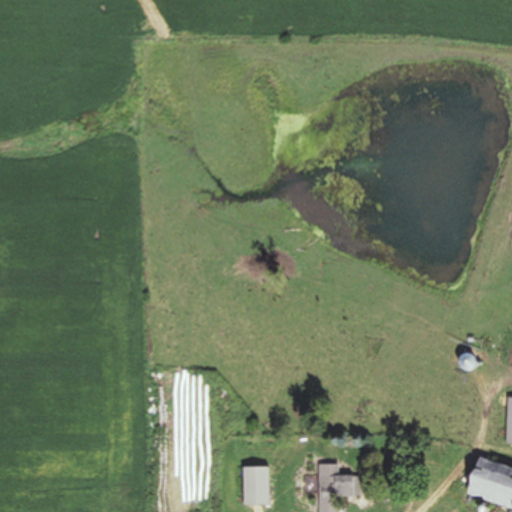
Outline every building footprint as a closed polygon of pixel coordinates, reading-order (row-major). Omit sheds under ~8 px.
[(457,370),(471,371),(472,356),(457,356),(457,370)] [(154,405),(154,425),(178,425),(178,405),(154,405)] [(510,509),(508,511),(511,511),(511,468),(470,457),(460,495),(510,509)] [(337,464),(317,464),(316,511),(335,511),(335,497),(350,497),(350,475),(337,475),(337,464)] [(265,504),(264,467),(239,467),(240,504),(265,504)]
